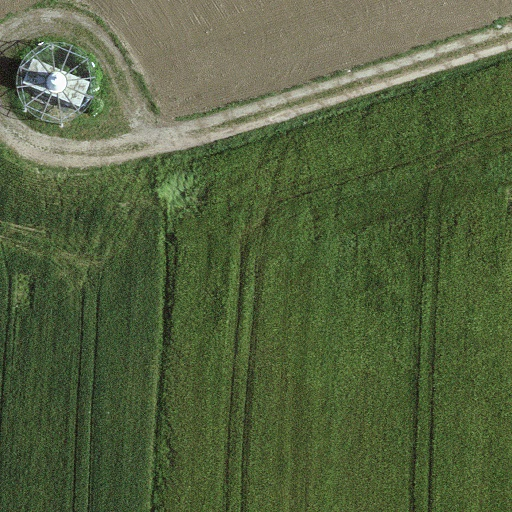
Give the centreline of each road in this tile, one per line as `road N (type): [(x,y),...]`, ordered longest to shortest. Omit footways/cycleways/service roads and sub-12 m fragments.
road 1 (track): [(0,105),(46,142),(138,147),(511,32)]
road 2 (track): [(169,137),(137,97),(100,21),(48,10),(1,35)]
